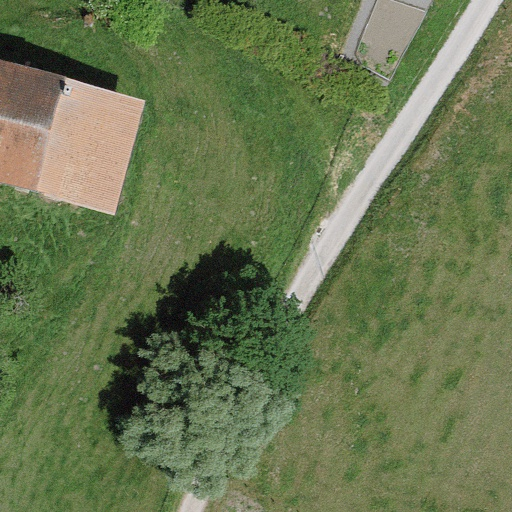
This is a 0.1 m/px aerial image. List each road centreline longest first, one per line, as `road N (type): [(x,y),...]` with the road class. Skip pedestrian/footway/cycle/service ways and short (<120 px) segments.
road 1 (track): [(328,243),(190,511)]
road 2 (residential): [(487,0),(328,243)]
